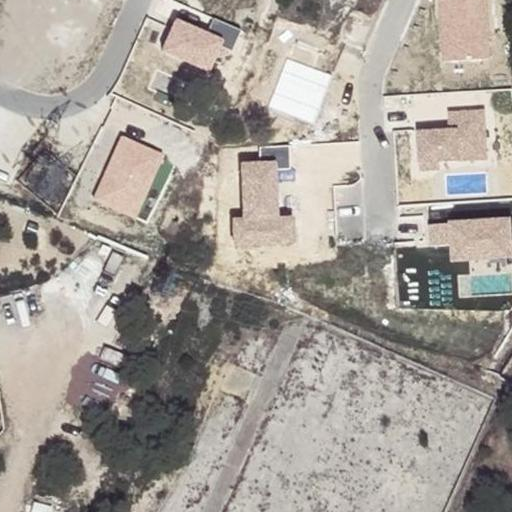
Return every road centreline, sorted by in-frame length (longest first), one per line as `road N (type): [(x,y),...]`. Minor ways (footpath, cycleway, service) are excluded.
road 1 (residential): [(0,116),(25,124),(68,112),(134,0)]
road 2 (residential): [(406,0),(390,43),(373,194)]
